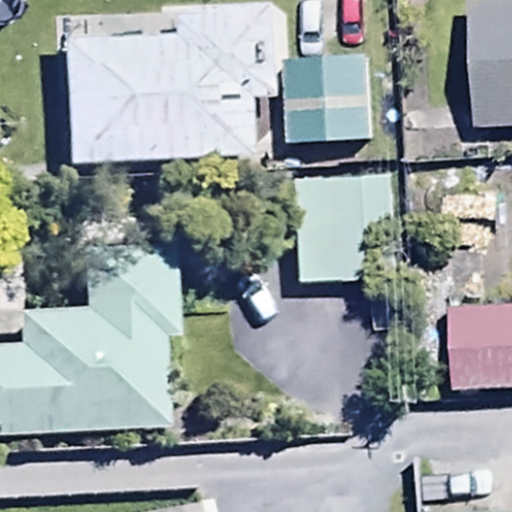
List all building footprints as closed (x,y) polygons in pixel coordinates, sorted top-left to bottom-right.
[(55,0),(62,129),(260,119),(253,0),(55,0)] [(371,24),(282,22),(279,109),(369,112),(371,24)] [(390,181),(291,186),(295,289),(394,285),(390,181)] [(0,351),(0,437),(170,431),(167,347),(178,346),(174,243),(85,247),(88,314),(11,317),(13,351),(0,351)] [(511,351),(511,263),(445,266),(448,354),(511,351)] [(216,511),(210,478),(84,502),(85,511),(216,511)]
